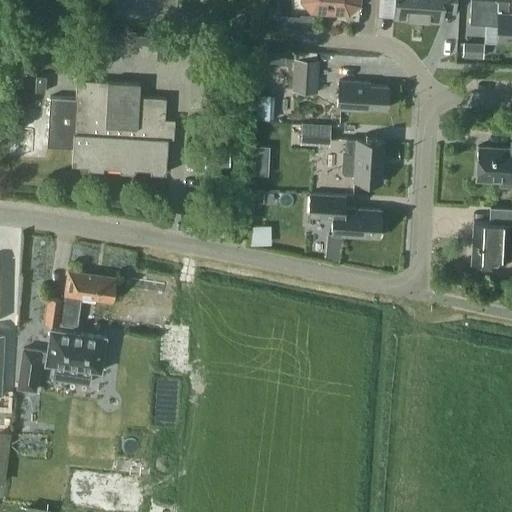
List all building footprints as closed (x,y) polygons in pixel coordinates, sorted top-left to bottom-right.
[(300,0),(310,11),(328,12),(332,9),(352,10),(359,4),(359,0),(300,0)] [(417,19),(418,0),(393,0),(393,17),(417,19)] [(454,0),(418,0),(417,19),(441,20),(442,12),(453,13),(454,0)] [(497,25),(496,40),(511,40),(511,12),(507,12),(508,0),(506,0),(484,0),(483,24),(497,25)] [(311,29),(312,15),(299,14),(299,15),(277,14),(276,27),(311,29)] [(482,57),(483,43),(463,41),(462,56),(482,57)] [(262,62),(274,62),(274,50),(263,50),(262,62)] [(293,58),(292,90),(318,92),(319,59),(293,58)] [(46,75),(35,75),(35,90),(45,91),(46,75)] [(151,168),(151,172),(165,172),(167,137),(163,137),(166,96),(138,95),(139,82),(76,78),(75,98),(49,96),(46,145),(72,147),(71,163),(88,164),(88,168),(103,169),(103,165),(119,166),(119,170),(134,171),(134,167),(151,168)] [(336,108),(367,110),(367,107),(386,108),(387,85),(369,84),(369,81),(338,80),(336,108)] [(274,117),(275,94),(259,93),(258,116),(274,117)] [(301,123),(300,143),(329,145),(330,124),(301,123)] [(511,133),(511,134),(510,147),(477,146),(475,179),(499,180),(499,185),(511,185),(511,133)] [(355,139),(345,138),(344,149),(342,149),(341,171),(344,175),(353,175),(353,180),(381,181),(384,140),(356,138),(355,139)] [(205,151),(204,167),(229,168),(229,152),(205,151)] [(377,237),(379,208),(344,205),(345,193),(311,189),(308,213),(332,215),(331,231),(341,232),(377,237)] [(511,239),(511,207),(490,206),(489,221),(473,220),(471,263),(490,265),(491,257),(511,258),(511,240),(511,239)] [(270,243),(271,224),(253,224),(252,242),(270,243)] [(340,235),(326,233),(323,257),(338,259),(340,235)] [(111,295),(114,276),(99,274),(99,272),(66,267),(62,296),(46,294),(43,318),(73,322),(77,294),(96,297),(97,293),(111,295)] [(1,326),(14,326),(16,271),(2,271),(1,326)] [(47,350),(46,357),(73,361),(71,375),(89,377),(90,364),(101,365),(106,331),(51,323),(47,350)] [(40,360),(45,361),(46,357),(47,350),(23,347),(17,387),(35,390),(40,360)] [(0,416),(12,416),(12,401),(0,402),(0,416)]
